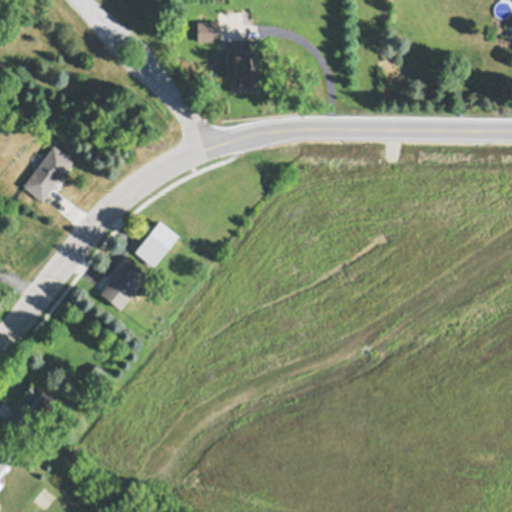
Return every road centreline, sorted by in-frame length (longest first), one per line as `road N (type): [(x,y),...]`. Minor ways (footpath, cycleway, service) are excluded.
road 1 (residential): [(511,138),(286,141),(210,151)]
road 2 (residential): [(0,346),(104,217),(171,165),(210,151)]
road 3 (residential): [(210,151),(166,91),(79,0)]
